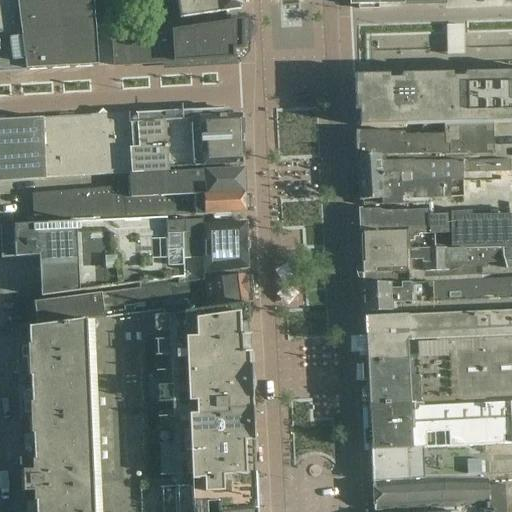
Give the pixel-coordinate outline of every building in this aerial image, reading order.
[(0,0),(0,39),(21,37),(15,0),(0,0)] [(16,0),(21,37),(25,70),(25,71),(98,67),(92,0),(16,0)] [(141,0),(121,0),(123,11),(134,10),(132,1),(141,0)] [(241,10),(240,0),(177,0),(180,19),(241,10)] [(349,0),(349,6),(351,6),(359,6),(359,10),(378,9),(378,6),(446,5),(445,0),(349,0)] [(123,24),(121,8),(108,10),(111,26),(123,24)] [(113,67),(235,59),(240,57),(242,50),(242,20),(227,22),(111,40),(113,67)] [(21,37),(0,39),(0,66),(1,68),(2,69),(3,70),(5,70),(6,71),(8,71),(25,70),(21,37)] [(462,52),(462,39),(449,39),(450,52),(462,52)] [(356,95),(357,127),(360,127),(423,126),(493,124),(511,123),(511,74),(370,77),(370,80),(371,80),(371,84),(360,95),(356,95)] [(245,165),(243,116),(218,117),(217,111),(136,114),(136,120),(129,121),(129,117),(125,115),(0,121),(0,184),(46,181),(46,179),(140,173),(140,174),(168,172),(168,168),(245,165)] [(494,154),(493,124),(423,126),(423,136),(404,137),(404,134),(388,134),(388,132),(357,133),(355,133),(355,134),(356,135),(357,158),(385,157),(463,155),(494,154)] [(385,157),(357,158),(358,177),(384,177),(384,182),(463,181),(463,174),(511,172),(511,161),(464,163),(463,155),(385,157)] [(129,175),(130,198),(245,192),(244,170),(168,173),(129,175)] [(384,177),(358,177),(359,202),(382,201),(382,206),(402,205),(402,203),(432,202),(431,200),(451,199),(451,198),(464,198),(463,181),(384,182),(384,177)] [(127,221),(126,219),(125,219),(124,199),(123,199),(122,187),(32,195),(34,225),(127,221)] [(130,199),(124,199),(125,219),(126,219),(192,216),(192,217),(219,216),(219,215),(245,214),(245,192),(130,198),(130,199)] [(369,230),(369,231),(428,228),(428,216),(427,211),(385,213),(379,210),(360,211),(361,230),(369,230)] [(362,252),(502,249),(502,214),(481,213),(428,216),(428,228),(369,231),(370,231),(361,232),(362,252)] [(158,294),(245,282),(244,277),(247,276),(245,224),(203,226),(203,221),(167,223),(167,218),(127,221),(34,225),(0,226),(0,233),(1,259),(39,258),(41,298),(148,285),(148,286),(145,290),(158,288),(158,294)] [(463,282),(482,280),(481,264),(504,263),(506,268),(506,270),(511,269),(511,249),(502,249),(362,252),(363,285),(463,282)] [(363,285),(365,314),(511,308),(511,278),(482,280),(463,282),(363,285)] [(158,288),(145,290),(34,303),(38,328),(104,318),(164,311),(166,316),(248,306),(248,305),(245,282),(158,294),(158,288)] [(28,300),(2,303),(3,314),(30,310),(28,300)] [(104,318),(38,328),(38,329),(16,331),(21,433),(22,473),(23,494),(24,502),(61,496),(161,484),(203,483),(203,479),(255,474),(254,444),(252,402),(251,369),(251,368),(248,306),(166,316),(164,311),(104,318)] [(511,312),(365,318),(371,452),(372,452),(373,482),(422,480),(477,480),(477,476),(486,476),(511,474),(511,312)] [(255,476),(255,474),(203,479),(203,483),(161,484),(61,496),(24,502),(23,511),(250,511),(257,511),(255,476)] [(511,511),(511,474),(486,476),(477,476),(477,480),(422,480),(373,482),(374,511),(489,507),(490,511),(489,511),(511,511)]
